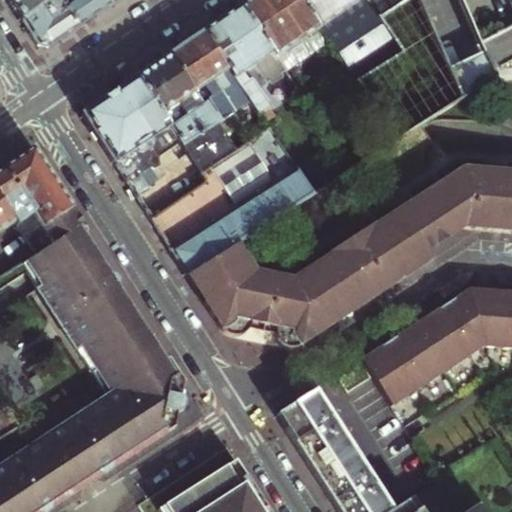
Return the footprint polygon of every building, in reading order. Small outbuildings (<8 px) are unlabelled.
[(7,0),(22,22),(54,0),(7,0)] [(58,0),(54,0),(22,22),(27,30),(38,47),(48,49),(65,38),(78,29),(58,0)] [(58,0),(78,29),(96,17),(111,7),(106,0),(58,0)] [(251,0),(240,8),(284,73),(328,43),(299,0),(251,0)] [(299,0),(328,43),(357,84),(401,55),(379,21),(365,0),(299,0)] [(401,55),(357,84),(395,142),(462,99),(417,0),(410,0),(379,21),(401,55)] [(365,0),(379,21),(410,0),(365,0)] [(480,44),(459,0),(417,0),(462,99),(496,77),(488,61),(480,44)] [(202,34),(257,115),(270,107),(257,88),(269,81),(271,85),(282,78),(280,76),(284,73),(240,8),(221,21),(202,34)] [(511,27),(480,44),(488,61),(496,77),(511,68),(511,27)] [(251,142),(268,131),(257,115),(202,34),(194,39),(185,46),(251,142)] [(251,142),(185,46),(177,51),(169,57),(233,154),(251,142)] [(233,154),(169,57),(152,68),(135,80),(179,145),(200,176),(233,154)] [(179,145),(135,80),(108,98),(82,116),(136,199),(147,192),(132,168),(153,154),(157,159),(179,145)] [(190,275),(237,244),(312,196),(268,131),(251,142),(233,154),(200,176),(201,184),(199,188),(150,221),(170,251),(186,277),(190,275)] [(11,218),(14,224),(24,239),(71,208),(57,188),(33,149),(19,159),(3,170),(26,208),(11,218)] [(511,171),(462,168),(289,279),(254,271),(237,244),(190,275),(206,300),(203,302),(222,333),(225,335),(227,336),(236,337),(240,336),(243,334),(244,332),(246,331),(249,328),(262,330),(274,333),(276,339),(279,343),(283,346),(288,349),(293,349),(297,347),(351,312),(380,293),(420,267),(431,259),(423,246),(431,241),(434,247),(447,240),(443,234),(452,228),(457,228),(469,229),(504,232),(510,239),(511,236),(511,171)] [(0,171),(0,201),(11,218),(26,208),(3,170),(0,171)] [(0,232),(14,224),(11,218),(0,201),(0,232)] [(76,217),(71,208),(24,239),(36,256),(82,226),(76,217)] [(81,234),(82,226),(36,256),(21,266),(31,281),(106,399),(47,436),(0,465),(0,511),(47,511),(83,490),(142,452),(175,431),(177,414),(183,412),(184,402),(181,398),(185,384),(168,359),(164,362),(161,357),(156,349),(152,352),(144,339),(148,336),(126,303),(114,285),(116,278),(113,273),(105,272),(90,247),(81,234)] [(0,266),(0,278),(15,269),(10,261),(0,266)] [(375,351),(360,360),(389,406),(483,346),(511,348),(511,293),(469,290),(440,309),(375,351)] [(360,363),(334,379),(344,394),(369,377),(360,363)] [(43,383),(36,373),(29,378),(35,388),(43,383)] [(389,511),(392,510),(314,392),(276,416),(286,432),(338,511),(389,511)] [(0,439),(19,428),(4,404),(0,406),(0,439)] [(227,468),(159,511),(158,511),(267,511),(257,497),(252,500),(244,487),(241,489),(227,468)] [(478,511),(474,506),(465,511),(418,511),(410,499),(392,510),(389,511),(478,511)]
